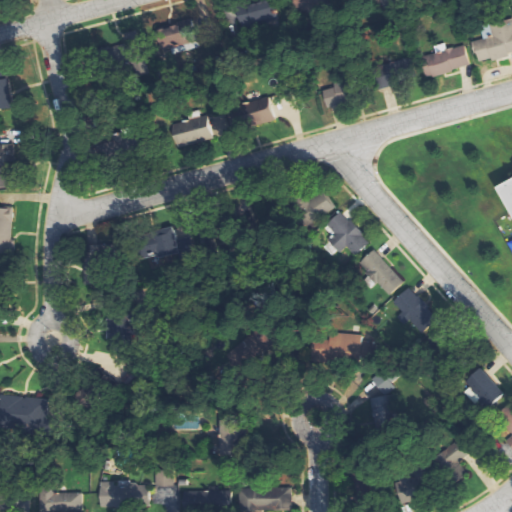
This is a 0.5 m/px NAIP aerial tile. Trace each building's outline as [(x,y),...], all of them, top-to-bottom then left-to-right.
[(278,23),(277,5),(240,6),(241,25),(278,23)] [(177,26),(166,28),(171,54),(192,50),(189,34),(195,33),(191,13),(175,16),(177,26)] [(479,62),(511,54),(511,20),(483,27),(485,39),(474,41),(479,62)] [(471,67),(466,45),(422,56),(427,78),(471,67)] [(404,60),(374,68),(379,89),(401,84),(399,75),(408,73),(404,60)] [(0,79),(0,109),(13,107),(8,78),(0,79)] [(327,107),(347,104),(343,85),(324,89),(327,107)] [(233,107),(236,117),(245,115),(248,128),(275,121),(269,99),(233,107)] [(205,111),(188,115),(189,118),(170,123),(177,149),(212,140),(205,111)] [(113,138),(115,152),(129,151),(127,137),(113,138)] [(0,188),(12,188),(10,144),(0,144),(0,188)] [(511,178),(500,185),(511,207),(511,178)] [(336,209),(324,187),(298,201),(310,223),(336,209)] [(15,208),(0,207),(0,252),(14,253),(15,208)] [(371,242),(342,211),(328,225),(337,234),(331,240),(342,252),(347,247),(356,256),(371,242)] [(150,232),(156,260),(180,254),(174,227),(150,232)] [(359,264),(390,296),(405,282),(375,249),(359,264)] [(425,333),(440,317),(409,287),(394,303),(425,333)] [(364,335),(338,334),(338,342),(320,341),(320,360),(374,361),(374,342),(364,341),(364,335)] [(468,381),(492,406),(505,393),(481,368),(468,381)] [(368,402),(371,409),(365,411),(371,430),(396,422),(388,395),(368,402)] [(511,437),(508,442),(511,446),(511,403),(497,416),(511,432),(511,437)] [(477,446),(463,434),(438,462),(458,480),(462,475),(456,469),(477,446)] [(175,487),(176,470),(158,470),(157,486),(175,487)] [(395,483),(404,505),(423,497),(414,475),(395,483)] [(150,482),(101,483),(102,508),(151,507),(150,482)] [(232,488),(157,489),(157,503),(171,503),(171,506),(232,506),(232,488)] [(82,511),(83,494),(43,493),(42,511),(82,511)] [(0,511),(31,510),(31,496),(0,496),(0,511)]
